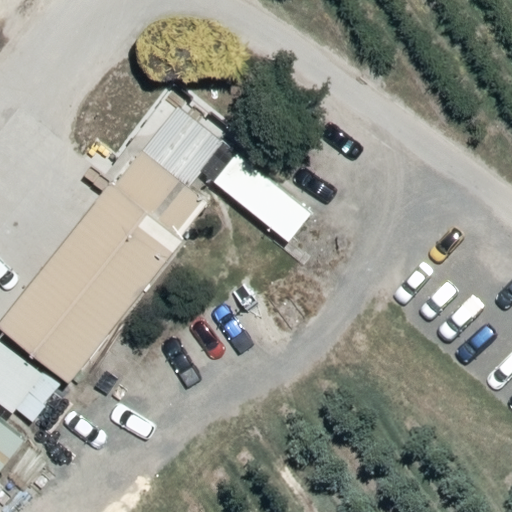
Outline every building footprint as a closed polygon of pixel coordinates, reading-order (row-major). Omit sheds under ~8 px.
[(225,139),(177,101),(141,148),(135,143),(0,313),(0,329),(64,380),(206,200),(188,186),(225,139)] [(341,234),(236,147),(210,179),(314,266),(341,234)] [(498,269),(449,239),(433,264),(482,295),(498,269)] [(454,327),(405,291),(386,317),(435,352),(454,327)] [(58,388),(0,343),(0,403),(29,426),(58,388)] [(0,457),(17,435),(0,421),(0,457)]
